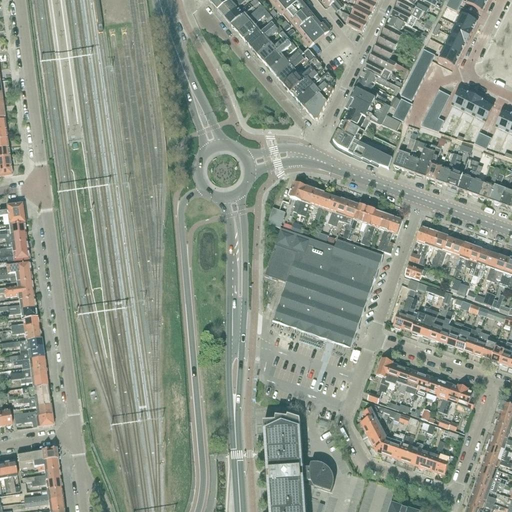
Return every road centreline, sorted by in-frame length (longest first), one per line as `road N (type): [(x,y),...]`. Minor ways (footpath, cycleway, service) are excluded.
road 1 (tertiary): [(197,511),(202,472),(180,214),(186,198),(205,191)]
road 2 (residential): [(74,436),(39,190)]
road 3 (residential): [(372,339),(342,423),(364,466),(454,496)]
road 4 (residential): [(39,190),(17,0)]
road 5 (residential): [(320,143),(202,6)]
road 6 (secondary): [(161,7),(205,154)]
road 7 (secondary): [(221,146),(161,7)]
road 8 (secondary): [(242,345),(239,195)]
road 9 (residential): [(420,199),(372,339)]
road 10 (secondary): [(222,199),(230,227),(229,344)]
road 11 (residential): [(494,381),(372,339)]
road 12 (residential): [(502,0),(469,72),(511,97)]
road 13 (residential): [(454,496),(494,381)]
